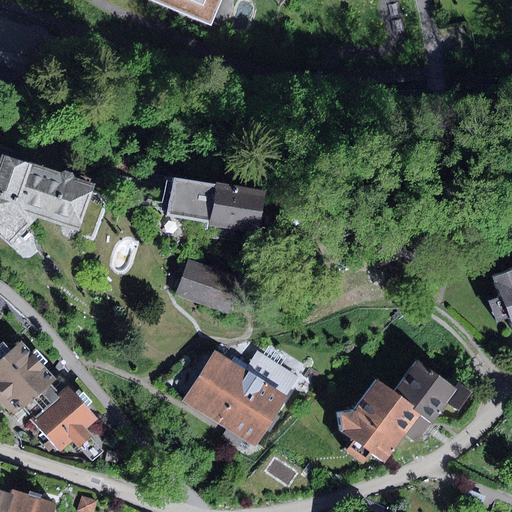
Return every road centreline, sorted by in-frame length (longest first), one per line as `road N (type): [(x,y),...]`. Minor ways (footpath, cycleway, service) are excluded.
road 1 (residential): [(285,511),(429,465),(511,393)]
road 2 (residential): [(0,449),(182,511)]
road 3 (track): [(419,303),(476,349),(507,396)]
